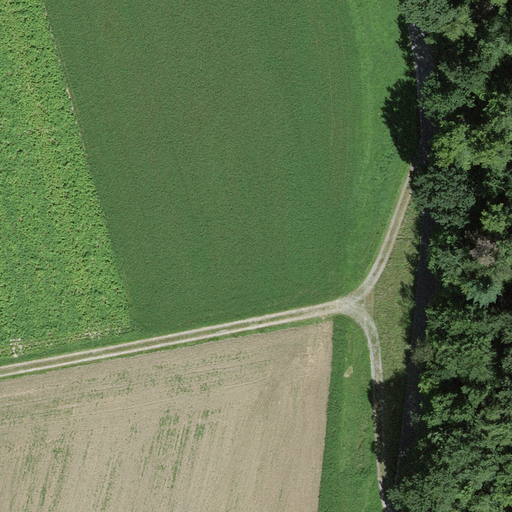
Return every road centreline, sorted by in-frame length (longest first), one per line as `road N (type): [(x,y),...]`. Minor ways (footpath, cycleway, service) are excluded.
road 1 (track): [(0,370),(342,304),(371,320),(388,511)]
road 2 (unclassified): [(408,0),(432,86),(432,156),(427,299),(394,511)]
road 3 (track): [(432,156),(378,276),(342,304)]
